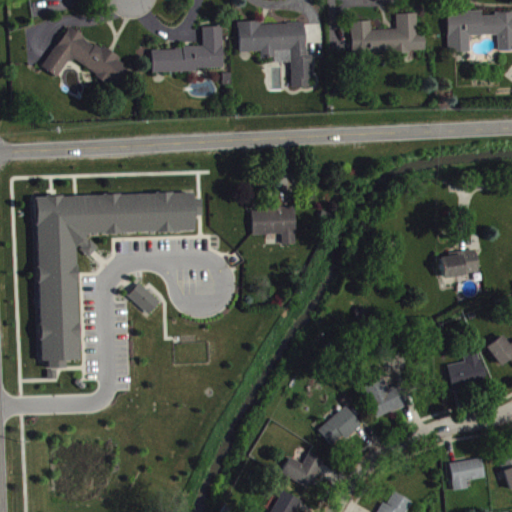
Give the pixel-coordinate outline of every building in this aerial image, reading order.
[(449,57),(471,56),(470,41),(499,40),(499,55),(511,54),(511,18),(482,19),(482,15),(447,16),(449,57)] [(396,34),(372,34),(372,26),(350,26),(351,57),(425,57),(425,38),(418,38),(418,18),(396,18),(396,34)] [(152,76),(224,74),(223,31),(202,31),(203,52),(152,53),(152,76)] [(43,73),(59,82),(71,64),(118,92),(131,71),(68,32),(43,73)] [(36,201),(41,366),(48,366),(48,373),(66,372),(65,365),(79,364),(77,251),(85,251),(85,252),(87,252),(87,239),(194,236),(194,221),(201,221),(200,203),(193,203),(193,197),(36,201)] [(296,249),(295,212),(252,213),(253,239),(282,239),(282,249),(296,249)] [(441,260),(443,282),(480,278),(478,256),(441,260)] [(128,300),(148,319),(160,307),(140,287),(128,300)] [(487,352),(502,371),(511,364),(511,348),(511,349),(503,339),(487,352)] [(448,370),(452,394),(486,388),(480,354),(464,357),(466,367),(448,370)] [(364,391),(378,423),(412,409),(403,388),(390,394),(385,383),(364,391)] [(363,429),(346,411),(319,435),(335,453),(363,429)] [(324,465),(309,458),(304,468),(290,461),(281,480),(311,493),(324,465)] [(486,483),(484,463),(451,467),(455,495),(470,493),(469,485),(486,483)]
